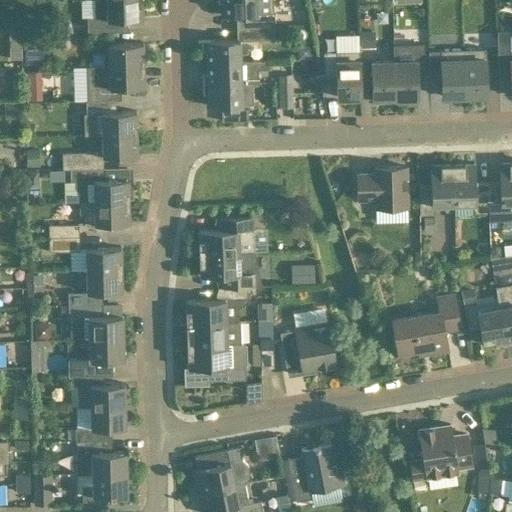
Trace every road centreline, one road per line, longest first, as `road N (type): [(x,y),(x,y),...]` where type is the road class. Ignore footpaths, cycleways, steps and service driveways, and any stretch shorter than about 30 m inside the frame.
road 1 (residential): [(511,133),(181,141),(153,293),(158,437)]
road 2 (residential): [(511,377),(158,437)]
